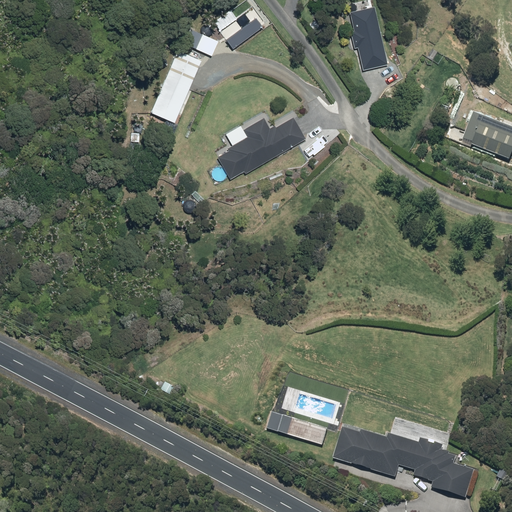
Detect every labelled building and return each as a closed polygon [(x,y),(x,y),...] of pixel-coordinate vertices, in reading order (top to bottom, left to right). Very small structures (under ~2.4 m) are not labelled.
[(219,43),(201,37),(195,53),(212,60),(219,43)] [(201,64),(177,53),(149,117),(173,128),(201,64)] [(511,152),(511,124),(473,110),(461,142),(509,159),(511,152)] [(307,138),(294,114),(271,127),(264,115),(242,127),(248,136),(217,154),(232,180),(307,138)] [(361,431),(343,425),(333,456),(395,477),(399,465),(423,473),(422,477),(432,480),(430,485),(466,497),(475,471),(456,465),(460,455),(442,449),(444,443),(422,435),(420,441),(388,430),(387,435),(363,427),(361,431)] [(510,469),(500,464),(495,476),(504,480),(510,469)]
